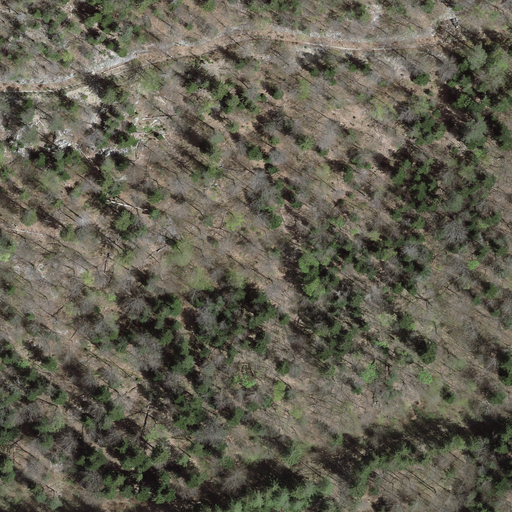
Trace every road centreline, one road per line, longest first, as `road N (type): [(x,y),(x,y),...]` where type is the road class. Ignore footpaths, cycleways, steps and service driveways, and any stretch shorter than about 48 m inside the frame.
road 1 (track): [(0,89),(59,87),(243,36),(384,47),(511,34)]
road 2 (track): [(511,416),(150,511)]
